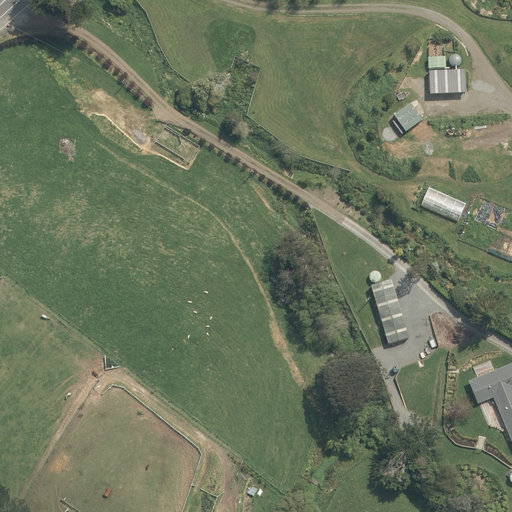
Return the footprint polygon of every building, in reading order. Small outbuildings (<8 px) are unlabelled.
[(429,69),(446,68),(446,57),(429,58),(429,69)] [(423,120),(412,104),(395,116),(406,132),(423,120)] [(389,345),(410,338),(392,280),(372,286),(389,345)] [(422,352),(422,340),(406,341),(407,353),(422,352)] [(511,364),(469,382),(478,404),(494,398),(511,442),(511,364)]
